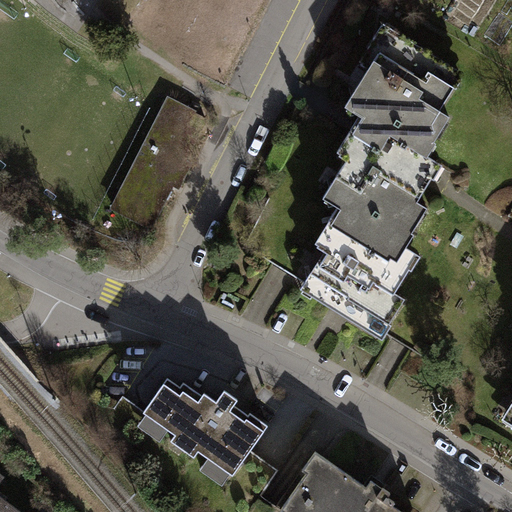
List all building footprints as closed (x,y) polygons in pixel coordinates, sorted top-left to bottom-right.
[(458,74),(376,25),(333,97),(351,108),(415,146),(458,74)] [(169,99),(113,208),(150,226),(206,119),(169,99)] [(415,146),(351,108),(303,189),(331,203),(394,242),(441,161),(415,146)] [(394,242),(331,203),(285,279),(373,333),(419,257),(394,242)] [(511,379),(489,415),(511,429),(511,379)] [(199,400),(170,381),(147,415),(236,474),(266,429),(234,409),(240,400),(224,390),(217,400),(205,392),(199,400)] [(401,511),(317,454),(279,510),(282,511),(401,511)] [(14,511),(0,501),(0,511),(14,511)]
